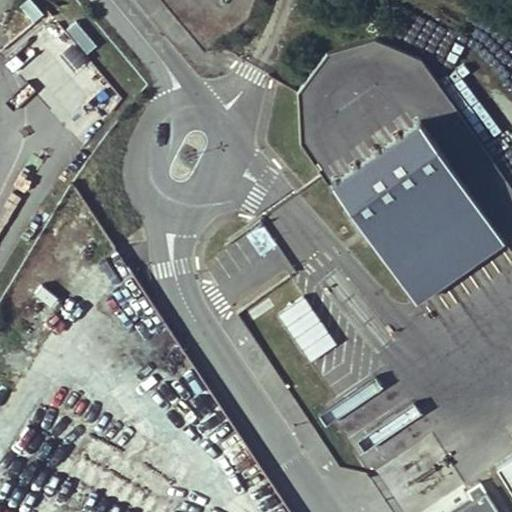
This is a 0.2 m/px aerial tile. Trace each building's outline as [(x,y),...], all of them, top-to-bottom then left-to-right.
[(68,31),(86,53),(96,45),(77,24),(68,31)] [(23,72),(41,54),(33,46),(15,64),(23,72)] [(420,121),(331,183),(416,303),(505,241),(420,121)] [(303,296),(277,314),(310,362),(336,344),(303,296)] [(511,457),(495,468),(511,494),(511,457)] [(471,501),(453,511),(500,511),(481,481),(465,490),(471,501)]
